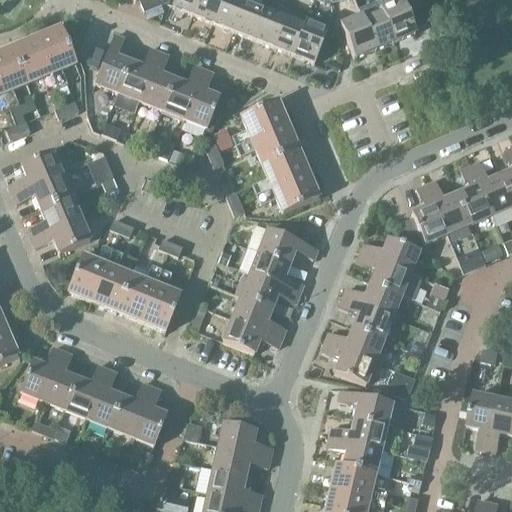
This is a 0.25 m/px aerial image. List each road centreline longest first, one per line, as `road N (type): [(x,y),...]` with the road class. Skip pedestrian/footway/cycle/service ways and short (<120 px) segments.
road 1 (residential): [(272,410),(45,316),(6,238)]
road 2 (residential): [(304,113),(289,89),(70,0)]
road 3 (residential): [(272,410),(356,205)]
road 4 (residential): [(436,463),(485,292),(511,268)]
road 5 (residential): [(356,205),(377,175),(511,118)]
